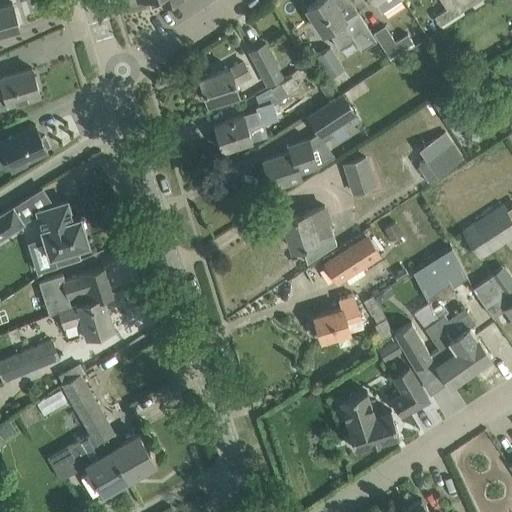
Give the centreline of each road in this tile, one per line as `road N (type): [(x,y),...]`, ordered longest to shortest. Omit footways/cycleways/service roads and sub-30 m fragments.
road 1 (tertiary): [(246,511),(113,73)]
road 2 (unclassified): [(330,511),(511,393)]
road 3 (residential): [(113,73),(230,0)]
